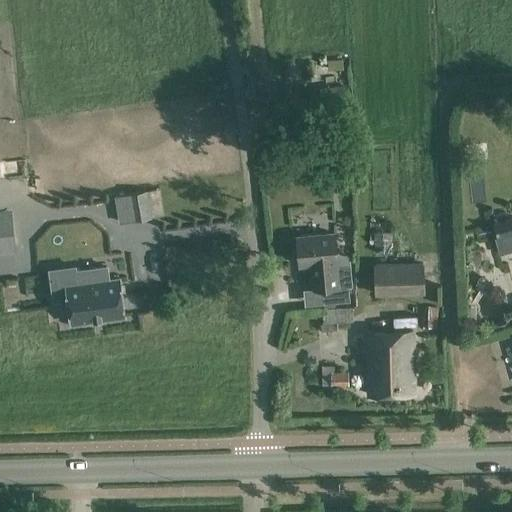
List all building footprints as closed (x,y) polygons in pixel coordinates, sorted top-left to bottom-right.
[(351,86),(320,90),(322,106),(353,103),(351,86)] [(127,194),(121,195),(126,223),(132,222),(152,218),(148,190),(127,194)] [(0,246),(15,245),(11,215),(0,215),(0,246)] [(494,224),(498,237),(511,233),(511,219),(494,224)] [(480,239),(491,236),(489,228),(478,231),(480,239)] [(393,231),(375,231),(375,252),(394,251),(393,231)] [(337,265),(336,260),(337,260),(335,232),(298,236),(300,263),(313,262),(315,287),(323,286),(324,303),(350,301),(349,286),(353,286),(351,264),(337,265)] [(511,241),(502,243),(507,266),(511,264),(511,241)] [(424,262),(374,264),(375,296),(426,294),(424,262)] [(77,284),(66,285),(71,324),(125,317),(119,278),(108,280),(107,267),(75,271),(77,284)] [(322,309),(323,322),(350,321),(349,308),(322,309)] [(418,328),(436,328),(436,308),(418,308),(418,328)] [(368,395),(415,393),(413,332),(366,333),(368,395)] [(322,366),(322,387),(349,386),(349,372),(334,372),(334,365),(322,366)] [(355,399),(356,391),(337,388),(336,397),(355,399)]
